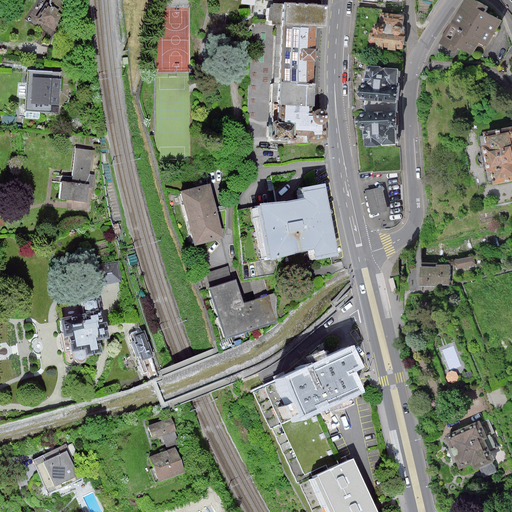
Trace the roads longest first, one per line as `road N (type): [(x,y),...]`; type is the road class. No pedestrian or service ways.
road 1 (primary): [(363,253),(422,511)]
road 2 (primary): [(341,0),(336,109),(363,253)]
road 3 (residential): [(418,55),(409,90),(413,221),(397,240),(363,253)]
road 4 (unknown): [(344,169),(317,165),(247,179),(234,192),(231,258)]
